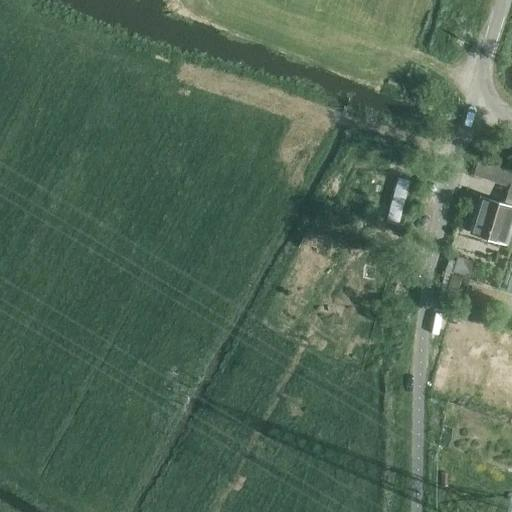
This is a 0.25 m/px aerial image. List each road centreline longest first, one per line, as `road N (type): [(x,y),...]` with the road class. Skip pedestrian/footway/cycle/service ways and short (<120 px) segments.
road 1 (unclassified): [(428,296),(443,212),(479,102)]
road 2 (track): [(277,101),(459,153)]
road 3 (track): [(350,31),(471,79)]
